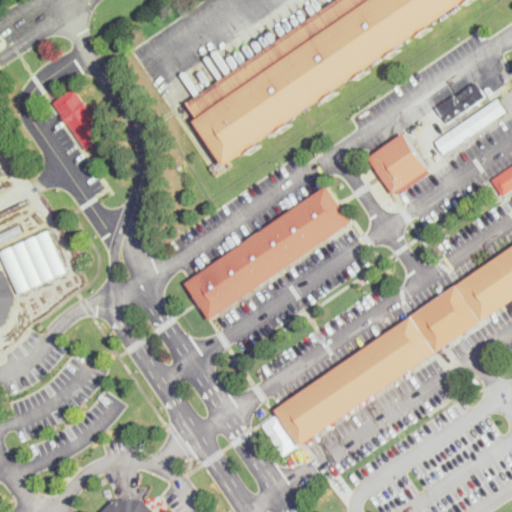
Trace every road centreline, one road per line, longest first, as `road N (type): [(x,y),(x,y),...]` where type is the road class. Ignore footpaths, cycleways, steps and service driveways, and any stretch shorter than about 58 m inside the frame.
road 1 (residential): [(288,511),(143,283)]
road 2 (residential): [(128,227),(147,149),(53,0)]
road 3 (residential): [(117,294),(123,320),(248,511)]
